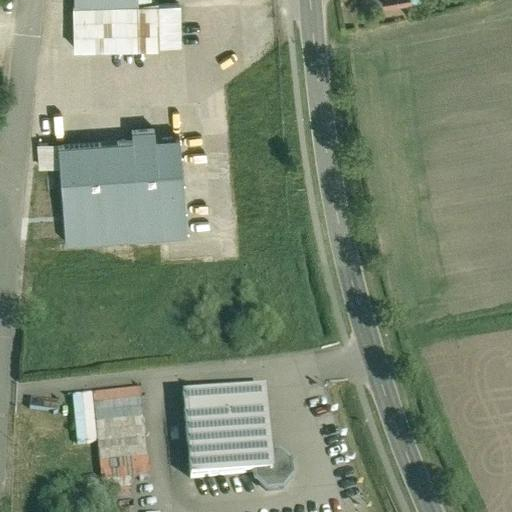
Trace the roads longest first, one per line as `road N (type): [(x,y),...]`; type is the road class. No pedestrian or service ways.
road 1 (tertiary): [(432,511),(345,264),(327,177),(311,0)]
road 2 (residential): [(25,0),(0,359)]
